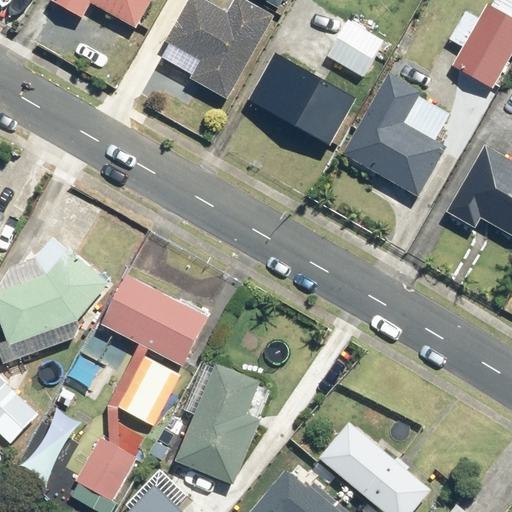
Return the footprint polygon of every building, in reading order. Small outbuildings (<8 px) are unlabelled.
[(152,0),(55,0),(52,7),(129,46),(152,0)] [(191,0),(157,61),(225,100),(272,20),(237,0),(191,0)] [(452,67),(492,90),(511,56),(511,23),(486,8),(452,67)] [(350,25),(331,60),(363,77),(382,43),(350,25)] [(276,61),(251,106),(330,149),(354,104),(276,61)] [(467,121),(386,79),(342,162),(423,204),(467,121)] [(511,163),(486,149),(448,214),(477,231),(481,223),(511,240),(511,163)] [(77,323),(107,284),(64,251),(41,279),(0,291),(0,318),(8,344),(77,323)] [(129,276),(102,326),(184,369),(211,320),(129,276)] [(104,374),(79,359),(64,385),(89,400),(104,374)] [(218,363),(172,460),(226,486),(257,421),(245,415),(260,382),(218,363)] [(6,385),(0,391),(0,435),(9,443),(37,411),(6,385)] [(354,421),(322,458),(385,511),(408,511),(431,486),(354,421)] [(75,481),(111,500),(131,464),(95,444),(75,481)] [(288,470),(252,511),(327,511),(336,502),(313,483),(308,488),(288,470)] [(192,511),(160,483),(133,511),(192,511)] [(347,511),(336,502),(327,511),(347,511)]
